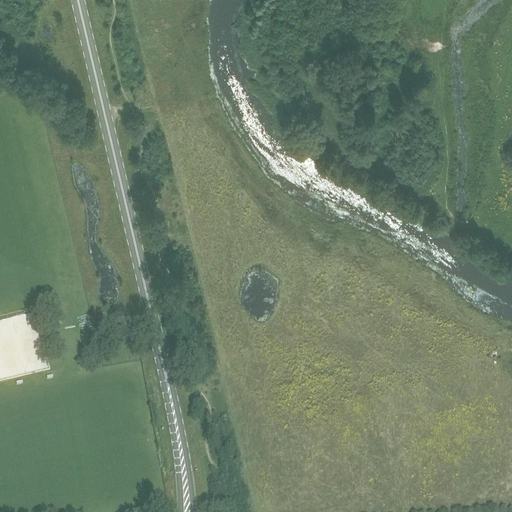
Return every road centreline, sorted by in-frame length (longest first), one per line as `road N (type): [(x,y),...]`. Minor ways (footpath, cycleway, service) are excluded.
road 1 (primary): [(166,381),(77,0)]
road 2 (primary): [(192,511),(166,381)]
road 3 (primary): [(166,381),(180,511)]
